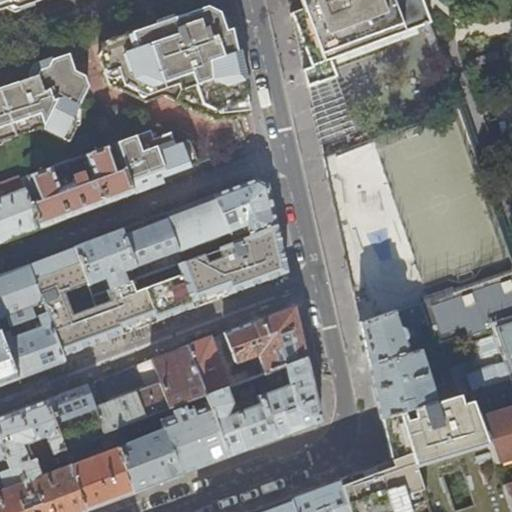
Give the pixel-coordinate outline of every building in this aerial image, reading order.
[(295,28),(310,66),(430,23),(421,0),(304,0),(307,8),(290,14),(295,28)] [(239,49),(237,49),(235,41),(229,43),(224,28),(220,14),(205,7),(169,20),(158,24),(108,41),(104,42),(97,55),(107,86),(143,104),(164,98),(212,120),(247,116),(243,101),(248,100),(244,82),(245,82),(241,62),(239,49)] [(75,128),(72,120),(87,89),(84,79),(73,74),(67,55),(50,61),(45,70),(37,73),(35,78),(0,90),(0,145),(43,130),(43,132),(68,143),(75,128)] [(162,183),(160,179),(191,168),(197,166),(188,142),(174,147),(169,133),(151,140),(149,133),(116,145),(132,194),(162,183)] [(394,221),(370,144),(322,159),(346,236),(394,221)] [(132,194),(116,145),(95,152),(85,156),(92,176),(85,179),(81,175),(77,173),(75,174),(73,176),(72,178),(72,184),(58,189),(50,169),(21,180),(40,228),(83,212),(132,194)] [(271,206),(267,185),(256,179),(234,187),(213,195),(228,232),(246,226),(248,237),(276,226),(271,206)] [(40,228),(21,180),(0,187),(0,243),(16,237),(40,228)] [(228,232),(213,195),(188,204),(164,213),(182,262),(232,243),(230,237),(228,232)] [(182,262),(164,213),(145,220),(122,229),(135,267),(139,278),(182,262)] [(249,286),(281,274),(285,266),(281,246),(276,226),(248,237),(236,241),(232,243),(182,262),(139,278),(126,283),(92,295),(74,247),(48,257),(27,265),(41,303),(45,313),(61,356),(107,339),(186,310),(249,286)] [(135,267),(122,229),(96,239),(74,247),(92,295),(126,283),(122,272),(135,267)] [(41,303),(27,265),(6,273),(0,274),(0,317),(5,316),(9,327),(35,317),(31,307),(41,303)] [(511,321),(511,271),(419,303),(425,323),(428,329),(433,345),(496,327),(511,321)] [(425,323),(419,303),(360,324),(364,342),(369,365),(406,354),(402,340),(405,337),(405,335),(403,330),(425,323)] [(300,331),(294,306),(218,334),(185,347),(204,396),(227,387),(223,375),(233,362),(237,364),(258,356),(264,373),(306,357),(300,331)] [(61,356),(45,313),(39,316),(43,327),(10,339),(6,328),(0,330),(0,333),(17,379),(36,372),(63,361),(61,356)] [(511,380),(511,321),(496,327),(498,335),(472,343),(479,364),(492,360),(494,366),(465,376),(459,373),(458,370),(435,379),(430,365),(424,364),(420,350),(406,354),(369,365),(375,391),(381,419),(470,393),(511,380)] [(0,385),(17,379),(0,333),(0,385)] [(106,398),(159,378),(161,383),(94,408),(94,409),(104,433),(112,431),(125,425),(152,416),(157,414),(173,407),(204,396),(185,347),(123,370),(100,379),(106,398)] [(256,376),(250,379),(227,387),(204,396),(209,409),(228,457),(266,443),(321,422),(306,357),(264,373),(256,376)] [(256,376),(254,370),(248,372),(250,379),(256,376)] [(511,460),(511,380),(470,393),(496,466),(511,460)] [(104,433),(94,409),(94,408),(91,401),(91,400),(88,395),(88,394),(85,385),(66,392),(45,400),(63,449),(84,441),(98,435),(104,433)] [(511,511),(511,510),(503,487),(496,466),(470,393),(381,419),(386,439),(390,459),(411,453),(423,492),(428,510),(428,511),(511,511)] [(63,449),(45,400),(17,410),(0,416),(0,445),(10,469),(16,466),(33,511),(78,511),(85,510),(69,466),(40,477),(35,461),(35,459),(32,459),(27,444),(46,437),(53,454),(59,452),(61,457),(65,455),(63,449)] [(228,457),(209,409),(178,421),(173,407),(157,414),(179,475),(199,467),(228,457)] [(179,475),(157,414),(152,416),(158,431),(132,441),(125,425),(112,431),(133,492),(159,482),(179,475)] [(133,492),(112,431),(104,433),(98,435),(105,452),(85,459),(82,451),(87,449),(84,441),(63,449),(65,455),(69,466),(85,510),(111,500),(133,492)] [(0,472),(10,469),(0,445),(0,472)] [(428,511),(428,510),(422,511),(381,511),(380,508),(423,492),(411,453),(390,459),(375,465),(337,479),(348,511),(428,511)] [(0,511),(33,511),(16,466),(10,469),(0,472),(0,478),(4,490),(0,491),(0,511)] [(348,511),(337,479),(314,488),(291,496),(295,511),(348,511)] [(511,483),(503,487),(511,510),(511,483)] [(267,505),(248,511),(295,511),(291,496),(267,505)]
